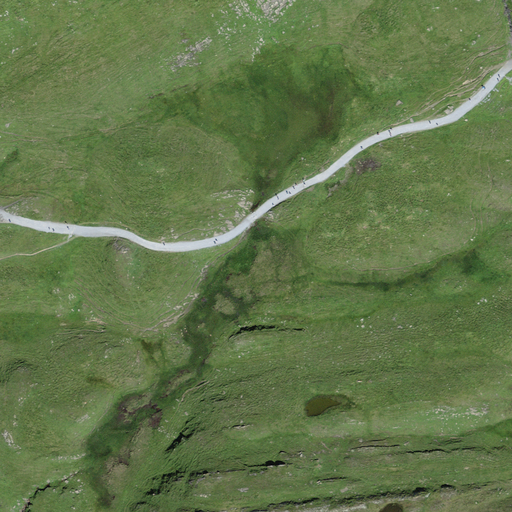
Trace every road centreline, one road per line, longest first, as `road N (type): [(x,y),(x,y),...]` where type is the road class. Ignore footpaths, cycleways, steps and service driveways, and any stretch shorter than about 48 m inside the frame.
road 1 (track): [(511,63),(452,117),(366,142),(219,242)]
road 2 (track): [(219,242),(160,247),(124,233),(0,216)]
